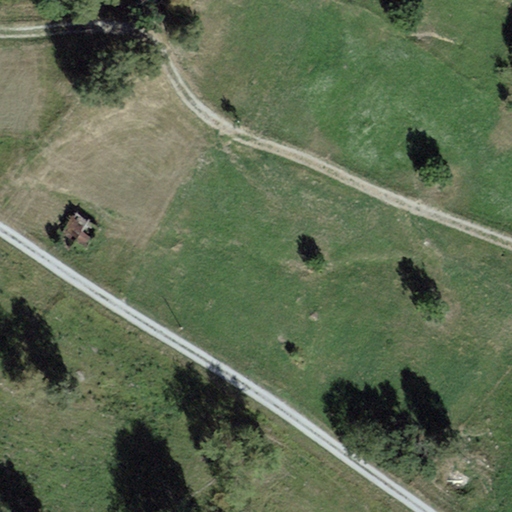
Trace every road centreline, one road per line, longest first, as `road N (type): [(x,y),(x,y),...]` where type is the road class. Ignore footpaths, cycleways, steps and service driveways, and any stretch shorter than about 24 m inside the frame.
road 1 (track): [(0,29),(139,31),(159,48),(184,93),(229,129),(511,244)]
road 2 (unclassified): [(427,511),(222,369),(0,230)]
